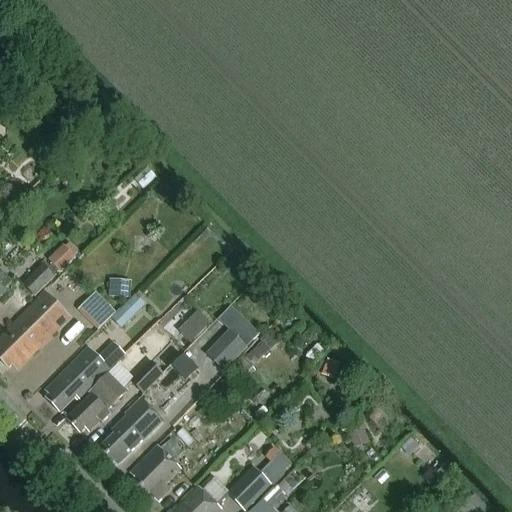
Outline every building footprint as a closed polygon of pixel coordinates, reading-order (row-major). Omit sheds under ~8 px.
[(151,197),(161,206),(170,197),(161,187),(151,197)] [(48,264),(60,275),(75,260),(63,249),(48,264)] [(33,299),(54,279),(42,267),(21,287),(33,299)] [(109,300),(129,301),(130,285),(110,283),(109,300)] [(70,321),(44,296),(0,340),(0,364),(8,372),(12,368),(17,373),(70,321)] [(112,321),(121,330),(144,308),(137,300),(121,315),(120,314),(112,321)] [(109,309),(91,327),(97,333),(115,315),(109,309)] [(197,312),(177,332),(189,344),(209,324),(197,312)] [(206,357),(224,375),(246,352),(228,334),(206,357)] [(265,337),(259,343),(261,345),(269,354),(270,355),(276,348),(265,337)] [(261,345),(252,354),(260,363),(269,354),(261,345)] [(79,401),(94,386),(123,357),(112,346),(98,360),(89,351),(74,366),(46,394),(50,398),(46,402),(59,415),(76,398),(79,401)] [(189,380),(201,369),(186,353),(174,364),(189,380)] [(244,361),(252,370),(260,363),(252,354),(244,361)] [(241,372),(235,378),(245,388),(250,383),(245,377),(252,370),(244,361),(242,359),(235,366),(241,372)] [(321,377),(334,382),(339,366),(327,362),(321,377)] [(150,364),(130,385),(142,397),(161,375),(150,364)] [(107,413),(123,397),(106,380),(90,396),(92,398),(67,423),(80,436),(84,431),(88,434),(99,423),(101,426),(110,417),(107,413)] [(118,467),(146,440),(163,423),(140,400),(123,416),(126,419),(111,434),(114,437),(98,454),(110,467),(114,463),(118,467)] [(363,431),(348,437),(353,451),(369,445),(363,431)] [(158,449),(128,479),(133,484),(130,487),(144,501),(149,496),(158,506),(171,493),(165,488),(181,472),(173,464),(183,454),(170,441),(160,452),(158,449)] [(410,441),(400,450),(409,459),(418,450),(410,441)] [(227,494),(225,496),(228,498),(241,511),(245,511),(270,487),(291,466),(280,455),(259,476),(252,468),(227,494)] [(426,484),(433,492),(448,478),(440,470),(426,484)] [(294,471),(249,511),(280,511),(275,507),(304,480),(294,471)] [(227,494),(212,479),(200,491),(198,489),(175,511),(220,511),(217,509),(228,498),(225,496),(227,494)] [(475,498),(467,505),(473,511),(482,511),(485,510),(475,498)]
